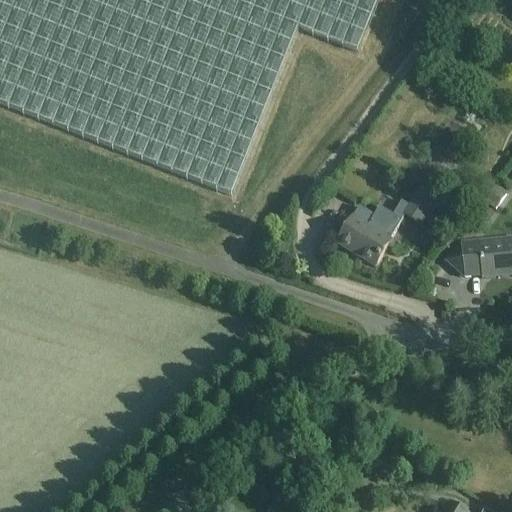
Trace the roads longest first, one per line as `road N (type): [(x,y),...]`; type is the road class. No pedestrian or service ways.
road 1 (unknown): [(0,207),(435,345)]
road 2 (unclassified): [(511,335),(412,349),(306,394),(172,511)]
